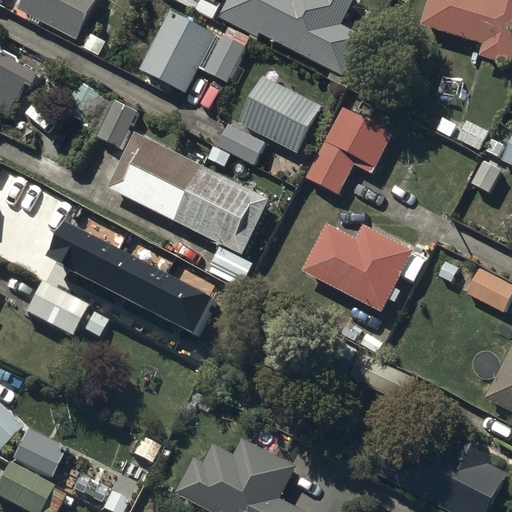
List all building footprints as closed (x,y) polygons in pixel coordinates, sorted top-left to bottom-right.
[(101,0),(28,0),(22,13),(80,42),(101,0)] [(233,0),(223,21),(260,39),(262,36),(346,79),(366,40),(346,30),(360,0),(233,0)] [(511,0),(428,0),(422,23),(485,42),(482,53),(511,62),(511,57),(511,0)] [(219,39),(173,15),(143,72),(189,96),(219,39)] [(108,45),(94,37),(87,50),(101,58),(108,45)] [(248,50),(227,39),(209,75),(230,86),(248,50)] [(20,47),(11,42),(7,49),(17,54),(20,47)] [(6,52),(0,49),(0,112),(10,118),(27,85),(33,88),(39,76),(3,58),(6,52)] [(325,110),(267,80),(243,127),(301,157),(325,110)] [(103,96),(83,86),(68,115),(88,125),(103,96)] [(140,116),(116,104),(98,140),(123,151),(140,116)] [(395,135),(345,109),(307,179),(339,196),(356,165),(374,174),(395,135)] [(458,128),(445,121),(439,132),(452,139),(458,128)] [(492,136),(470,125),(461,143),(483,154),(492,136)] [(269,147),(233,128),(222,149),(259,168),(269,147)] [(273,204),(139,138),(112,192),(246,259),(273,204)] [(511,138),(502,160),(511,164),(511,138)] [(505,146),(494,141),(489,152),(499,157),(505,146)] [(233,159),(217,151),(211,161),(227,169),(233,159)] [(501,170),(484,161),(473,183),(489,192),(501,170)] [(358,238),(329,223),(305,269),(382,309),(413,250),(365,225),(358,238)] [(0,227),(0,257),(27,272),(40,248),(0,227)] [(220,306),(74,230),(56,265),(201,341),(220,306)] [(255,267),(224,251),(212,274),(244,290),(255,267)] [(458,268),(446,261),(439,275),(451,281),(458,268)] [(511,294),(511,285),(479,269),(466,293),(503,312),(511,294)] [(88,311),(43,288),(28,317),(72,340),(88,311)] [(109,324),(96,316),(86,333),(100,340),(109,324)] [(385,347),(370,338),(364,347),(379,357),(385,347)] [(345,381),(360,352),(336,340),(321,369),(345,381)] [(511,343),(484,398),(511,412),(511,343)] [(420,382),(364,356),(353,380),(409,406),(420,382)] [(0,455),(23,432),(0,408),(0,455)] [(491,457),(458,440),(454,448),(423,432),(397,481),(455,511),(485,511),(506,474),(487,464),(491,457)] [(68,452),(29,433),(14,464),(53,482),(68,452)] [(296,465),(242,438),(235,452),(214,441),(205,459),(195,454),(175,492),(215,511),(303,511),(279,499),(296,465)] [(161,450),(144,441),(136,457),(153,466),(161,450)] [(43,511),(55,490),(11,468),(0,488),(0,499),(24,511),(43,511)] [(126,511),(130,504),(114,496),(105,511),(126,511)]
